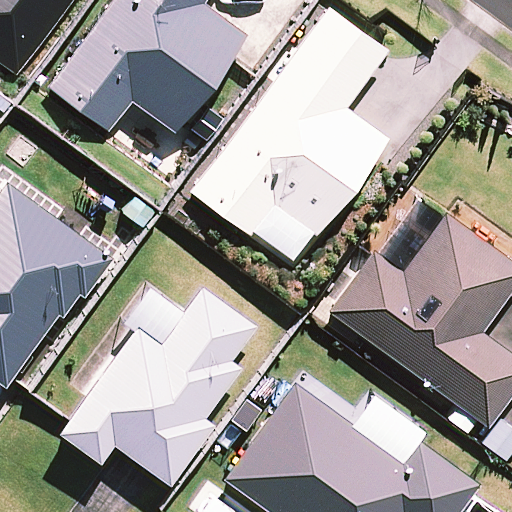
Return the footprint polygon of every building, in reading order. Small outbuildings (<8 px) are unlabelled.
[(0,0),(0,62),(15,73),(66,0),(0,0)] [(104,0),(44,84),(105,128),(127,97),(171,128),(243,29),(203,0),(104,0)] [(384,46),(321,0),(184,187),(247,233),(250,228),(291,257),(310,231),(313,233),(385,134),(342,102),(384,46)] [(81,294),(110,254),(3,177),(0,181),(0,381),(3,383),(56,311),(59,314),(76,290),(81,294)] [(368,245),(324,305),(485,423),(511,386),(511,350),(477,325),(511,278),(511,259),(439,206),(396,265),(368,245)] [(157,335),(134,319),(55,427),(97,458),(110,440),(168,483),(212,423),(201,415),(239,363),(228,355),(253,322),(197,281),(157,335)] [(289,376),(218,473),(271,511),(452,511),(476,479),(413,433),(397,455),(289,376)] [(511,460),(511,422),(497,411),(488,424),(478,438),(511,462),(511,460)]
